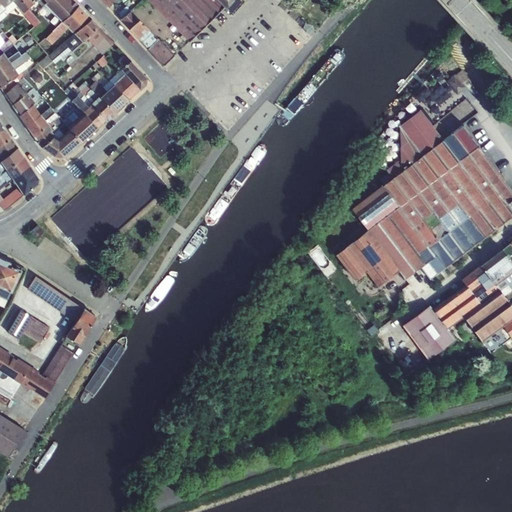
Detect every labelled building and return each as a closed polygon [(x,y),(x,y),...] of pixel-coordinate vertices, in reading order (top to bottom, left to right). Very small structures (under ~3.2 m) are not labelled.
[(17,5),(12,0),(11,0),(5,6),(7,8),(10,11),(17,5)] [(12,0),(17,5),(23,13),(29,8),(34,4),(31,0),(12,0)] [(65,0),(47,0),(47,1),(56,10),(65,0)] [(79,5),(73,0),(65,0),(56,10),(65,19),(79,5)] [(181,33),(189,40),(225,6),(219,0),(148,0),(173,24),(181,33)] [(65,19),(62,21),(69,27),(72,31),(89,14),(79,5),(65,19)] [(121,17),(122,18),(131,10),(127,6),(121,10),(120,12),(120,14),(120,15),(121,17)] [(23,13),(35,26),(41,21),(29,8),(23,13)] [(121,19),(139,39),(149,29),(131,10),(122,18),(121,19)] [(87,38),(99,26),(92,18),(76,32),(84,41),(87,38)] [(62,21),(46,38),(52,44),(69,27),(62,21)] [(303,27),(311,34),(315,30),(312,25),(307,22),(303,27)] [(171,43),(181,33),(173,24),(163,34),(171,43)] [(87,38),(95,46),(106,35),(99,26),(87,38)] [(139,39),(148,48),(159,39),(149,29),(139,39)] [(3,31),(0,32),(0,51),(1,53),(3,52),(9,47),(13,43),(9,39),(5,42),(3,39),(6,36),(3,31)] [(25,34),(34,46),(38,43),(28,31),(25,34)] [(72,51),(84,41),(76,32),(49,56),(39,64),(43,69),(53,61),(55,63),(63,57),(64,58),(72,51)] [(106,35),(95,46),(102,54),(114,43),(106,35)] [(159,39),(148,48),(162,64),(165,64),(175,55),(159,39)] [(3,52),(11,62),(26,52),(22,46),(13,53),(9,47),(3,52)] [(0,53),(0,70),(11,62),(3,52),(1,53),(0,53)] [(26,52),(11,62),(19,73),(21,71),(25,69),(21,64),(30,58),(26,52)] [(125,72),(126,74),(141,88),(147,84),(148,78),(127,56),(121,61),(125,66),(121,69),(125,72)] [(0,70),(0,85),(0,86),(19,73),(11,62),(0,70)] [(0,86),(5,93),(19,81),(23,77),(24,75),(21,71),(19,73),(0,86)] [(100,97),(107,91),(97,80),(101,76),(98,72),(91,78),(94,82),(91,85),(100,97)] [(115,84),(129,99),(141,88),(126,74),(115,84)] [(454,75),(447,81),(457,94),(465,88),(456,75),(454,76),(454,75)] [(28,92),(33,87),(23,77),(19,81),(28,92)] [(102,99),(100,97),(90,86),(91,85),(85,80),(77,88),(84,95),(92,103),(94,106),(102,99)] [(5,93),(12,104),(28,92),(19,81),(5,93)] [(107,91),(122,106),(129,99),(115,84),(107,91)] [(36,102),(42,97),(33,87),(28,92),(36,102)] [(72,99),(74,98),(68,91),(66,93),(71,99),(72,99)] [(102,99),(116,112),(122,106),(107,91),(100,97),(102,99)] [(20,115),(33,104),(36,102),(28,92),(12,104),(20,115)] [(72,99),(84,111),(89,106),(81,98),(78,95),(74,98),(72,99)] [(89,106),(92,103),(84,95),(81,98),(89,106)] [(36,102),(33,104),(41,113),(50,106),(42,97),(36,102)] [(366,308),(359,299),(335,268),(339,265),(324,246),(310,257),(365,328),(410,295),(411,297),(415,293),(414,291),(511,217),(511,206),(509,203),(511,200),(511,188),(463,124),(478,113),(467,98),(433,126),(419,110),(397,124),(400,169),(389,178),(385,172),(379,177),(383,183),(351,209),(367,229),(336,254),(356,280),(367,271),(378,286),(379,287),(390,278),(396,285),(366,308)] [(84,113),(83,112),(84,111),(72,99),(71,99),(66,104),(71,109),(79,118),(84,113)] [(84,113),(99,127),(116,112),(102,99),(94,106),(92,103),(89,106),(84,111),(83,112),(84,113)] [(20,115),(27,124),(41,113),(33,104),(20,115)] [(27,124),(35,136),(48,125),(50,124),(49,123),(45,119),(55,112),(50,106),(41,113),(27,124)] [(67,126),(69,127),(79,118),(71,109),(63,116),(65,118),(62,120),(65,123),(67,126)] [(82,142),(99,127),(84,113),(79,118),(69,127),(70,129),(80,140),(82,142)] [(49,123),(50,124),(48,125),(53,133),(65,123),(62,120),(59,116),(49,123)] [(65,123),(53,133),(55,136),(53,136),(59,139),(64,134),(61,131),(67,126),(65,123)] [(48,125),(35,136),(42,146),(53,136),(55,136),(53,133),(48,125)] [(0,146),(11,138),(5,129),(0,131),(0,146)] [(42,146),(43,147),(55,155),(63,156),(80,140),(70,129),(64,134),(59,139),(53,136),(42,146)] [(18,147),(11,138),(0,146),(0,155),(3,159),(18,147)] [(30,166),(18,147),(3,159),(1,161),(13,178),(30,166)] [(1,161),(0,161),(0,184),(6,180),(7,182),(13,179),(13,178),(1,161)] [(18,186),(35,172),(30,166),(13,178),(13,179),(18,186)] [(19,187),(24,195),(38,183),(39,178),(35,172),(18,186),(19,187)] [(0,204),(4,210),(24,195),(19,187),(4,199),(0,202),(0,204)] [(511,261),(510,259),(503,249),(462,280),(466,285),(433,309),(430,305),(403,326),(428,360),(457,339),(459,338),(462,342),(467,338),(465,336),(474,330),(491,354),(511,338),(511,306),(505,296),(508,294),(503,288),(509,284),(511,288),(511,261)] [(0,285),(12,291),(21,269),(7,264),(8,261),(0,257),(0,285)] [(36,275),(28,289),(76,321),(84,308),(36,275)] [(378,286),(359,299),(366,308),(396,285),(390,278),(379,287),(378,286)] [(8,299),(12,291),(0,285),(0,303),(5,305),(8,299)] [(84,308),(76,321),(67,335),(80,343),(96,316),(84,308)] [(23,311),(11,332),(19,337),(25,330),(35,336),(34,338),(41,342),(50,327),(32,317),(23,311)] [(80,343),(67,335),(61,345),(74,352),(80,343)] [(55,382),(74,352),(61,345),(42,374),(46,377),(47,376),(55,382)] [(46,377),(42,374),(39,372),(40,371),(0,346),(0,387),(13,395),(20,384),(44,399),(55,382),(47,376),(46,377)] [(0,395),(9,401),(13,395),(0,387),(0,395)] [(0,413),(0,451),(8,457),(25,429),(0,413)]
